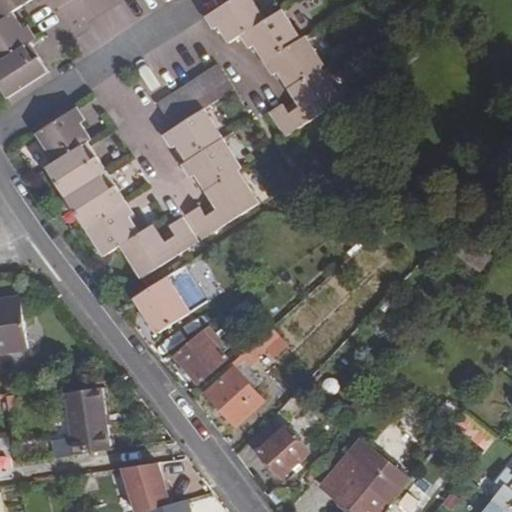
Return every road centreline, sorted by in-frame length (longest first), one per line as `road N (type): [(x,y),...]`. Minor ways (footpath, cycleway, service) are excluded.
road 1 (tertiary): [(243,511),(31,225)]
road 2 (residential): [(197,0),(0,127)]
road 3 (unknown): [(69,12),(178,208)]
